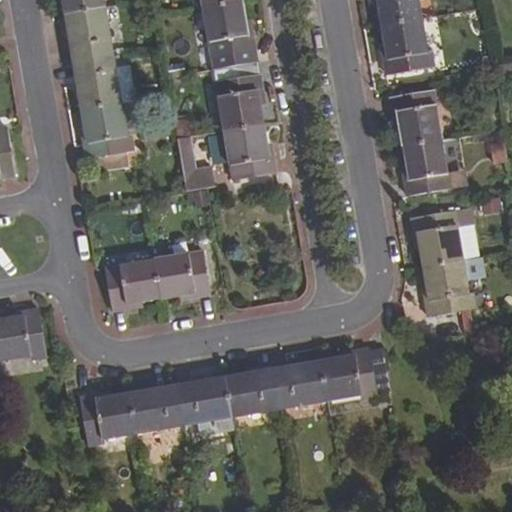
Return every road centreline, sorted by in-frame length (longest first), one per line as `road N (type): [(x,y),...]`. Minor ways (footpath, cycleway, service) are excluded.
road 1 (residential): [(343,320),(370,304),(379,270),(333,0)]
road 2 (residential): [(71,279),(82,334),(121,361),(343,320)]
road 3 (residential): [(276,0),(329,297),(343,320)]
road 4 (residential): [(23,0),(57,198)]
